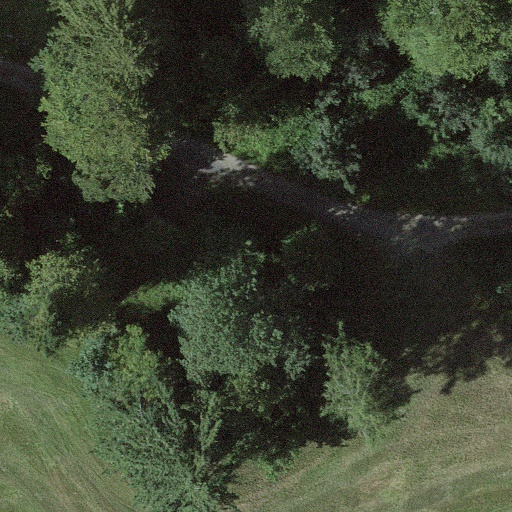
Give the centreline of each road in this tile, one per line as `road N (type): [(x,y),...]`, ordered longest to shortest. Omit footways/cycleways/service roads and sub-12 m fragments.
road 1 (track): [(511,219),(406,216),(297,188),(104,90),(0,61)]
road 2 (track): [(406,216),(494,335),(511,410)]
